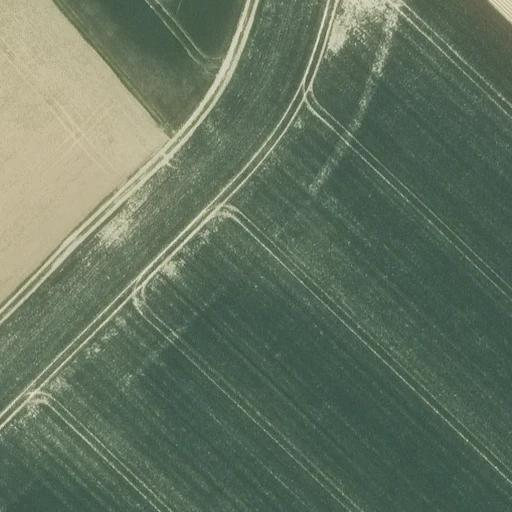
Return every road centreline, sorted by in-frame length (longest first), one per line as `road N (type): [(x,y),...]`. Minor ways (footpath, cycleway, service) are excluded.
road 1 (track): [(0,316),(174,139)]
road 2 (track): [(174,139),(227,79),(250,0)]
